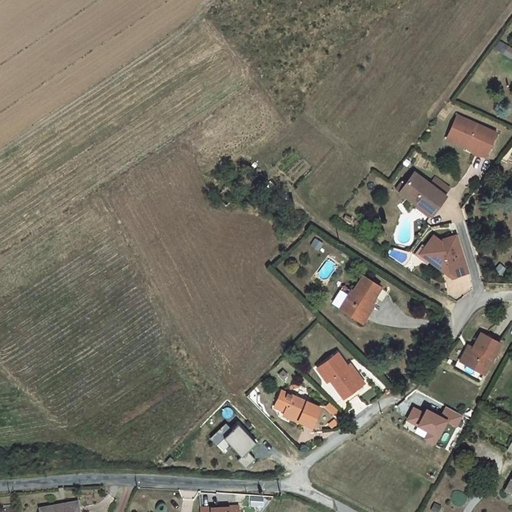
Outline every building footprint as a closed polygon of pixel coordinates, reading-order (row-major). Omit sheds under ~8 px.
[(495,133),(457,116),(447,138),(466,147),(468,142),(479,147),(477,152),(485,156),(495,133)] [(468,142),(466,147),(476,155),(477,152),(479,147),(468,142)] [(406,184),(414,173),(413,172),(404,183),(406,184)] [(446,196),(445,195),(430,184),(414,173),(406,184),(414,190),(408,198),(431,216),(446,196)] [(435,177),(430,184),(445,195),(450,188),(435,177)] [(404,183),(402,181),(395,189),(408,198),(414,190),(406,184),(404,183)] [(440,240),(434,235),(426,246),(420,253),(429,260),(451,277),(468,272),(456,235),(440,240)] [(420,253),(426,246),(423,244),(414,254),(427,264),(429,260),(420,253)] [(369,302),(371,304),(381,287),(363,276),(353,291),(352,290),(340,308),(358,319),(369,302)] [(374,306),(371,304),(369,302),(358,319),(363,323),(374,306)] [(481,333),(474,347),(471,352),(469,351),(463,363),(484,374),(501,343),(481,333)] [(469,351),(471,352),(474,347),(469,344),(460,361),(463,363),(469,351)] [(330,379),(343,397),(364,383),(355,371),(352,373),(348,367),(337,353),(317,368),(327,381),(330,379)] [(354,363),(348,367),(352,373),(355,371),(358,369),(354,363)] [(320,408),(282,390),(274,407),(285,412),(284,413),(299,419),(298,421),(312,427),(320,408)] [(330,403),(326,407),(333,415),(338,410),(330,403)] [(434,443),(446,421),(456,426),(462,415),(446,406),(441,417),(427,409),(424,413),(414,408),(407,419),(429,431),(425,438),(434,443)] [(299,419),(284,413),(283,415),(298,422),(298,421),(299,419)] [(334,419),(328,424),(332,428),(337,423),(334,419)] [(224,438),(242,456),(238,460),(246,468),(256,458),(248,450),(257,442),(239,424),(224,438)] [(264,506),(264,497),(251,496),(251,505),(264,506)] [(78,511),(77,503),(40,510),(40,511),(78,511)]
